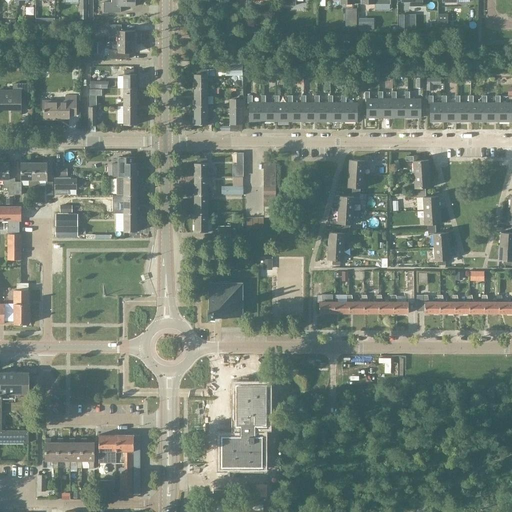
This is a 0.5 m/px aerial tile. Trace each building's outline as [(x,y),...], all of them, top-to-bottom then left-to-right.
[(134,0),(111,0),(111,2),(103,2),(103,12),(120,12),(120,6),(135,6),(134,0)] [(117,41),(135,41),(135,30),(121,30),(121,24),(108,24),(108,33),(117,33),(117,41)] [(117,49),(108,49),(108,58),(128,58),(128,52),(134,52),(135,41),(117,41),(117,49)] [(225,76),(241,76),(241,66),(225,66),(225,76)] [(194,74),(194,88),(206,88),(206,75),(214,75),(214,69),(206,69),(206,70),(196,70),(196,74),(194,74)] [(123,88),(136,88),(136,74),(133,74),(133,70),(124,70),(124,74),(123,74),(123,88)] [(426,78),(426,90),(433,90),(433,84),(440,84),(441,78),(426,78)] [(28,98),(28,83),(13,83),(13,90),(0,90),(0,108),(12,108),(12,110),(20,111),(20,98),(28,98)] [(136,106),(136,88),(123,88),(123,106),(136,106)] [(206,88),(194,88),(194,106),(206,106),(206,95),(214,95),(214,88),(206,88)] [(380,99),(378,99),(368,99),(368,92),(364,91),(364,99),(366,99),(366,117),(380,117),(380,99)] [(393,99),(391,98),(382,98),(382,92),(378,92),(378,99),(380,99),(380,117),(393,117),(393,99)] [(406,99),(405,99),(395,98),(395,92),(391,92),(391,98),(393,99),(393,117),(406,117),(406,99)] [(406,99),(406,117),(420,118),(420,99),(409,99),(409,92),(405,92),(405,99),(406,99)] [(53,117),(68,117),(68,113),(75,113),(75,95),(65,95),(65,100),(42,100),(42,111),(43,111),(43,119),(53,119),(53,117)] [(262,102),(260,102),(251,102),(251,95),(247,95),(247,102),(249,103),(249,121),(262,121),(262,102)] [(276,102),(274,102),(264,102),(264,95),(260,95),(260,102),(262,102),(262,121),(276,121),(276,102)] [(289,102),(287,102),(278,102),(278,95),(274,95),(274,102),(276,102),(276,121),(289,121),(289,102)] [(303,102),(301,102),(291,102),(291,95),(287,95),(287,102),(289,102),(289,121),(303,121),(303,102)] [(316,103),(314,103),(305,102),(305,95),(301,95),(301,102),(303,102),(303,121),(316,121),(316,103)] [(329,103),(328,103),(318,102),(318,95),(314,95),(314,103),(316,103),(316,121),(329,121),(329,103)] [(343,103),(341,103),(332,103),(332,95),(328,95),(328,103),(329,103),(329,121),(343,121),(343,103)] [(343,103),(343,121),(356,121),(356,103),(345,103),(345,96),(341,95),(341,103),(343,103)] [(443,103),(441,103),(432,103),(432,96),(428,96),(428,103),(429,103),(429,121),(443,121),(443,103)] [(456,103),(455,103),(445,103),(445,96),(441,96),(441,103),(443,103),(443,121),(457,121),(456,103)] [(470,103),(468,103),(459,103),(459,96),(455,96),(455,103),(456,103),(457,121),(470,121),(470,103)] [(483,103),(482,103),(472,103),(472,96),(468,96),(468,103),(470,103),(470,121),(483,121),(483,103)] [(497,103),(495,103),(486,103),(486,96),(482,96),(482,103),(483,103),(483,121),(497,121),(497,103)] [(497,103),(497,121),(510,122),(510,103),(499,103),(499,96),(495,96),(495,103),(497,103)] [(136,125),(136,106),(123,106),(123,125),(136,125)] [(194,106),(194,125),(213,125),(212,106),(206,106),(194,106)] [(241,106),(229,106),(229,124),(241,124),(241,106)] [(347,174),(363,175),(363,161),(371,161),(371,156),(363,156),(363,161),(348,160),(347,174)] [(412,175),(428,174),(427,160),(412,161),(412,156),(404,157),(405,162),(412,161),(412,175)] [(116,177),(136,177),(136,163),(134,163),(134,157),(117,157),(117,162),(112,162),(112,177),(116,177)] [(194,177),(207,177),(207,163),(206,163),(206,159),(197,159),(197,163),(194,163),(194,177)] [(9,181),(9,169),(9,162),(0,162),(0,179),(3,179),(3,187),(8,187),(8,194),(15,194),(15,181),(9,181)] [(34,187),(34,162),(21,162),(21,179),(29,179),(29,187),(34,187)] [(34,162),(34,187),(39,187),(39,179),(47,179),(47,162),(34,162)] [(362,189),(363,175),(347,174),(346,188),(351,188),(351,193),(358,193),(359,188),(362,189)] [(417,193),(425,192),(424,188),(429,187),(428,174),(412,175),(413,188),(416,188),(417,193)] [(70,177),(54,177),(54,191),(67,191),(67,189),(76,189),(76,179),(70,179),(70,177)] [(136,177),(116,177),(116,195),(123,195),(136,195),(136,177)] [(207,195),(207,177),(194,177),(194,195),(207,195)] [(422,211),(438,210),(437,196),(425,197),(425,192),(417,193),(417,197),(421,197),(422,211)] [(358,198),(358,193),(351,193),(350,197),(338,196),(337,210),(352,211),(353,197),(358,198)] [(123,213),(136,213),(136,195),(123,195),(123,213)] [(194,213),(207,213),(207,195),(194,195),(194,213)] [(21,213),(21,206),(0,206),(0,220),(8,221),(8,234),(19,234),(19,221),(21,221),(21,213)] [(351,225),(352,211),(337,210),(336,224),(341,224),(340,229),(348,229),(349,225),(351,225)] [(426,229),(434,229),(434,224),(439,224),(438,210),(422,211),(423,225),(426,225),(426,229)] [(136,213),(123,213),(123,231),(136,231),(136,213)] [(207,213),(194,213),(194,232),(207,232),(207,213)] [(77,221),(55,221),(55,237),(77,237),(77,221)] [(217,226),(217,236),(230,237),(230,226),(217,226)] [(511,228),(511,233),(499,232),(498,246),(511,247),(511,228)] [(348,234),(348,229),(340,229),(340,233),(327,232),(327,246),(343,247),(344,234),(348,234)] [(433,247),(448,246),(447,233),(435,233),(434,229),(426,229),(427,234),(432,234),(433,247)] [(342,261),(343,247),(327,246),(326,260),(331,260),(331,265),(339,265),(339,260),(342,261)] [(448,246),(433,247),(433,261),(436,261),(437,266),(444,265),(444,260),(449,260),(448,246)] [(511,247),(498,246),(498,260),(503,260),(502,265),(511,265),(511,247)] [(272,260),(263,260),(263,270),(272,270),(272,260)] [(218,317),(221,317),(242,317),(242,306),(243,306),(243,296),(242,296),(242,283),(229,283),(229,281),(217,281),(217,283),(208,283),(208,311),(206,311),(206,317),(214,317),(214,319),(216,319),(218,319),(218,317)] [(0,323),(3,324),(3,321),(13,321),(13,324),(28,324),(28,304),(28,290),(13,290),(13,304),(0,303),(0,323)] [(331,302),(331,295),(320,295),(316,295),(316,302),(319,302),(319,312),(333,313),(333,302),(331,302)] [(348,302),(346,302),(337,302),(336,295),(331,295),(331,302),(333,302),(333,313),(348,313),(348,302)] [(363,302),(360,302),(352,302),(351,295),(346,295),(346,302),(348,302),(348,313),(363,313),(363,302)] [(378,302),(375,302),(366,302),(365,295),(360,295),(360,302),(363,302),(363,313),(378,313),(378,302)] [(392,302),(390,302),(381,302),(380,295),(375,295),(375,302),(378,302),(378,313),(392,313),(392,302)] [(392,302),(392,313),(407,313),(407,302),(396,302),(395,295),(390,295),(390,302),(392,302)] [(439,302),(436,302),(428,302),(426,295),(422,295),(422,302),(424,302),(424,311),(424,313),(439,313),(439,302)] [(454,302),(451,302),(442,302),(441,295),(436,295),(436,302),(439,302),(439,313),(454,313),(454,302)] [(468,302),(466,302),(457,302),(456,295),(451,295),(451,302),(454,302),(454,313),(468,313),(468,302)] [(483,302),(481,302),(472,302),(471,295),(466,295),(466,302),(468,302),(468,313),(483,313),(483,302)] [(498,302),(496,302),(487,302),(485,295),(481,295),(481,302),(483,302),(483,313),(498,313),(498,302)] [(498,302),(498,313),(511,312),(511,301),(501,302),(500,295),(496,295),(496,302),(498,302)] [(28,375),(28,372),(0,371),(0,393),(0,394),(28,394),(28,391),(28,386),(31,386),(31,381),(28,381),(28,375)] [(262,392),(262,384),(240,384),(240,392),(235,392),(235,418),(240,418),(240,426),(240,428),(240,431),(240,435),(238,435),(228,435),(228,440),(220,440),(220,462),(228,462),(228,467),(262,467),(262,435),(254,435),(254,430),(254,426),(262,426),(262,418),(267,418),(267,392),(262,392)] [(0,442),(28,442),(28,431),(0,431),(0,394),(0,393),(0,442)] [(115,463),(116,434),(115,434),(115,435),(99,435),(99,434),(98,434),(98,463),(115,463)] [(139,494),(139,487),(139,435),(133,435),(133,434),(132,434),(132,435),(117,435),(117,434),(116,434),(115,463),(124,463),(124,473),(120,473),(120,494),(139,494)] [(57,442),(50,443),(50,439),(45,439),(45,460),(52,460),(52,462),(53,464),(53,468),(58,468),(58,461),(57,461),(57,442)] [(69,443),(62,443),(62,439),(57,439),(57,442),(57,461),(58,461),(64,461),(64,463),(65,464),(65,468),(70,468),(70,461),(69,443)] [(82,443),(81,443),(74,443),(74,439),(69,439),(69,443),(70,461),(76,461),(76,463),(77,464),(77,468),(82,468),(82,461),(82,443)] [(82,461),(88,461),(88,463),(89,464),(89,469),(94,469),(94,443),(86,443),(86,440),(81,440),(81,443),(82,443),(82,461)] [(46,491),(46,489),(46,475),(37,475),(37,491),(46,491)] [(98,494),(111,494),(111,480),(98,480),(98,494)]
